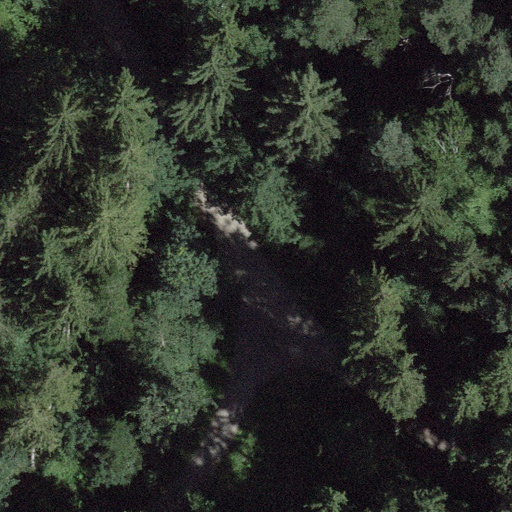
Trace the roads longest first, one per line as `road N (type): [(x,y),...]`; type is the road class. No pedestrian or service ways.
road 1 (track): [(107,0),(297,314),(452,462),(511,483)]
road 2 (track): [(150,511),(209,468),(297,314)]
